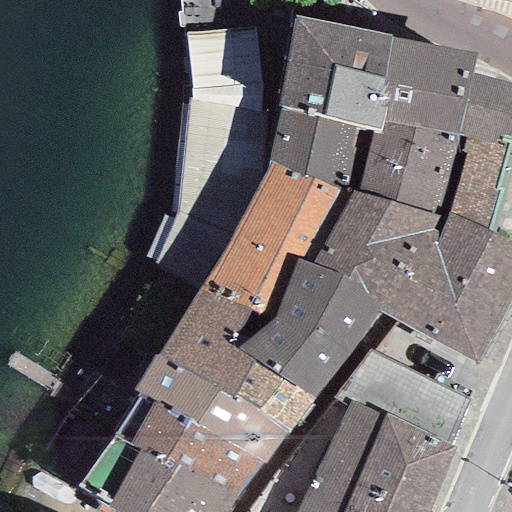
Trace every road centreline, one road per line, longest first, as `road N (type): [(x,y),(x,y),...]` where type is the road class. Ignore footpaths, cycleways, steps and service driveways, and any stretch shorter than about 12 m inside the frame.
road 1 (residential): [(511,393),(462,511)]
road 2 (residential): [(398,0),(511,53)]
